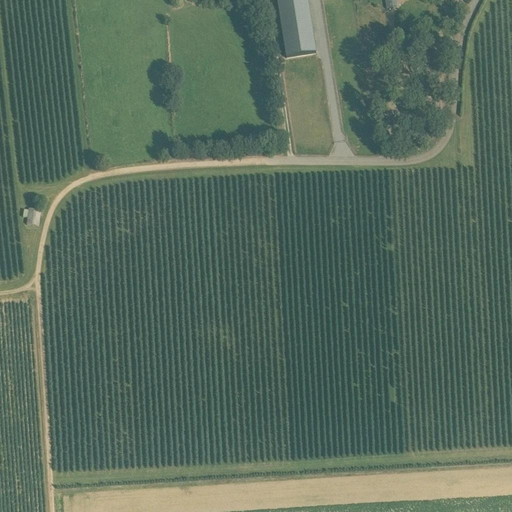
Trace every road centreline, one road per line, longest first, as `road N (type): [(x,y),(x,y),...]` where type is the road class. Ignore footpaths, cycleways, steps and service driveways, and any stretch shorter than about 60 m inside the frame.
road 1 (track): [(39,280),(61,199),(88,180),(338,161)]
road 2 (unclassified): [(338,161),(405,164),(435,155),(455,119),(459,58),(480,0)]
road 3 (track): [(39,280),(56,511)]
